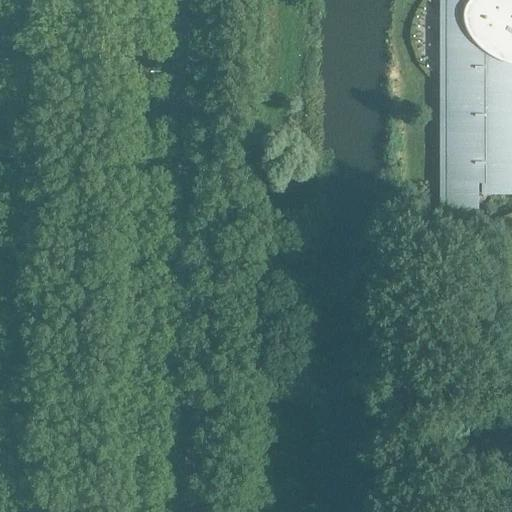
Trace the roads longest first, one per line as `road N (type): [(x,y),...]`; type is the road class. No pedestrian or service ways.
road 1 (secondary): [(26,0),(24,511)]
road 2 (secondary): [(127,511),(127,0)]
